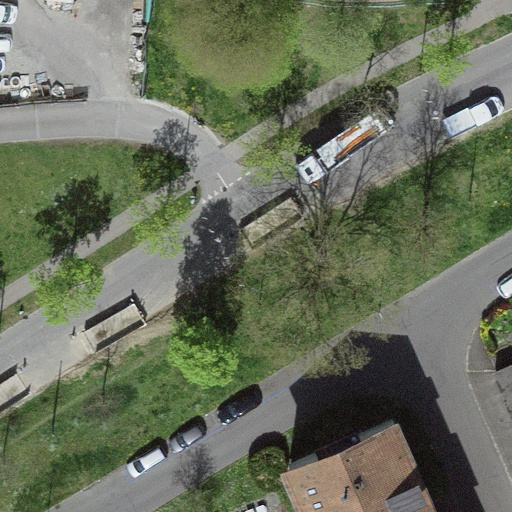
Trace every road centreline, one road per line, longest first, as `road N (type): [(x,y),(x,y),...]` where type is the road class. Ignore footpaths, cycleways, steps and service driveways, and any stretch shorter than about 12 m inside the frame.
road 1 (residential): [(511,66),(243,216),(0,369)]
road 2 (residential): [(109,511),(415,322)]
road 3 (residential): [(415,322),(498,511)]
